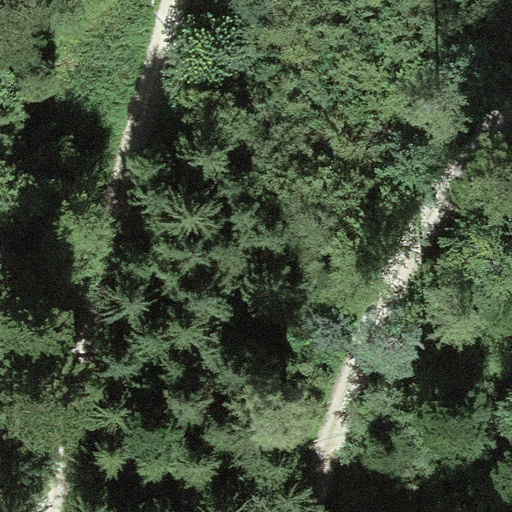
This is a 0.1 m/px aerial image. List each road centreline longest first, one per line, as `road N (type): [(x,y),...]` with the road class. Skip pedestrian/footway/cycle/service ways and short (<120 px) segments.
road 1 (track): [(49,511),(191,0)]
road 2 (track): [(511,102),(451,173),(363,334),(299,511)]
